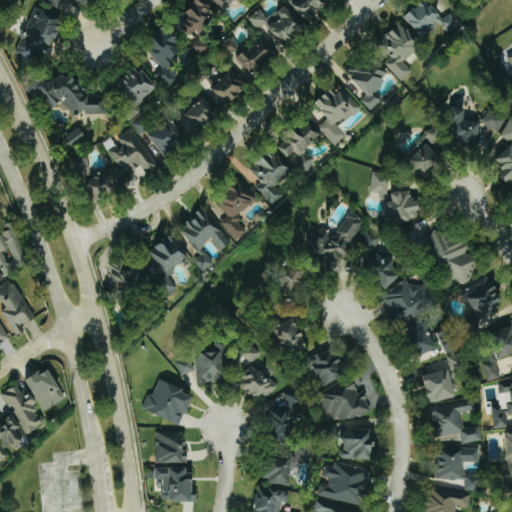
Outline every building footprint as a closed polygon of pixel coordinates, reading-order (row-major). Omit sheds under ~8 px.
[(44,0),(67,15),(91,4),(94,1),(95,0),(44,0)] [(199,0),(185,13),(190,18),(181,27),(193,40),(218,16),(202,0),(199,0)] [(228,3),(234,10),(245,0),(214,0),(222,9),(228,3)] [(288,0),(310,23),(329,6),(323,0),(288,0)] [(421,38),(441,24),(448,34),(460,25),(452,13),(443,19),(430,0),(428,0),(406,16),(421,38)] [(256,29),(268,22),(285,48),(307,34),(288,6),(267,19),(261,10),(249,18),(256,29)] [(31,71),(36,60),(45,64),(65,20),(36,8),(12,63),(31,71)] [(414,72),(405,62),(423,48),(401,22),(382,39),(397,56),(387,64),(402,82),(414,72)] [(170,63),(185,51),(167,28),(153,39),(159,46),(151,53),(163,68),(155,75),(167,89),(182,77),(170,63)] [(201,56),(211,47),(201,37),(192,46),(201,56)] [(239,50),(235,39),(223,43),(227,55),(239,50)] [(240,60),(256,77),(278,56),(262,39),(240,60)] [(369,94),(362,101),(373,111),(382,101),(374,94),(389,79),(366,57),(349,76),(369,94)] [(134,102),(157,93),(147,69),(124,79),(134,102)] [(234,70),(213,88),(229,106),(250,88),(234,70)] [(108,97),(85,97),(85,88),(81,88),(74,77),(61,77),(50,84),(39,90),(46,101),(50,101),(55,109),(65,102),(75,117),(85,111),(87,114),(108,115),(108,97)] [(348,135),(340,127),(362,107),(346,90),(338,97),(333,91),(317,105),(330,119),(320,128),(336,146),(348,135)] [(195,136),(220,112),(205,97),(185,116),(190,121),(185,127),(195,136)] [(484,124),(503,133),(510,117),(491,108),(484,124)] [(468,110),(454,109),(451,146),(481,149),(483,123),(467,122),(468,110)] [(511,120),(502,135),(511,141),(511,120)] [(165,158),(188,144),(174,121),(151,134),(165,158)] [(317,163),(307,152),(324,136),(311,122),(281,149),(305,175),(317,163)] [(66,139),(73,148),(87,136),(80,127),(66,139)] [(429,179),(455,153),(433,130),(407,156),(429,179)] [(511,147),(494,163),(511,182),(511,147)] [(274,206),(285,196),(277,187),(294,170),(276,151),(253,173),(263,183),(257,188),(274,206)] [(88,180),(99,201),(122,190),(112,169),(88,180)] [(383,200),(391,201),(394,175),(373,173),(371,192),(384,194),(383,200)] [(222,222),(236,241),(251,229),(241,214),(257,202),(243,184),(219,203),(229,216),(222,222)] [(396,202),(384,204),(388,224),(423,217),(419,199),(414,200),(412,190),(394,193),(396,202)] [(181,227),(198,250),(213,239),(222,251),(231,244),(205,209),(181,227)] [(367,219),(350,211),(336,238),(317,229),(309,246),(344,264),(367,219)] [(452,277),(468,285),(481,260),(476,257),(464,240),(439,229),(431,226),(421,221),(415,226),(412,233),(413,235),(428,243),(452,277)] [(177,290),(168,271),(189,262),(176,235),(150,248),(171,293),(177,290)] [(0,276),(13,271),(0,242),(0,276)] [(404,274),(390,259),(388,260),(379,252),(365,265),(388,290),(404,274)] [(204,253),(195,261),(204,271),(213,263),(204,253)] [(282,284),(297,295),(313,274),(297,263),(282,284)] [(113,266),(113,284),(140,283),(139,265),(113,266)] [(467,288),(480,317),(506,305),(492,276),(467,288)] [(0,286),(0,301),(5,310),(3,311),(18,336),(26,331),(24,327),(37,318),(12,279),(0,286)] [(423,282),(415,288),(408,279),(384,297),(405,325),(437,300),(423,282)] [(298,317),(277,325),(288,354),(309,346),(298,317)] [(438,348),(427,320),(410,327),(421,354),(438,348)] [(0,342),(8,338),(0,322),(0,342)] [(511,355),(511,326),(493,332),(501,359),(511,355)] [(448,353),(459,348),(451,328),(439,333),(448,353)] [(200,383),(231,379),(225,341),(209,343),(210,353),(196,355),(200,383)] [(263,353),(251,343),(240,356),(254,368),(241,384),(263,402),(278,384),(254,364),(263,353)] [(324,385),(348,376),(341,356),(335,358),(332,350),(314,357),(324,385)] [(466,369),(463,353),(449,356),(452,372),(466,369)] [(185,375),(199,369),(195,358),(180,363),(185,375)] [(488,382),(502,377),(496,358),(482,362),(488,382)] [(28,381),(46,411),(68,398),(50,368),(28,381)] [(458,397),(451,369),(425,375),(432,403),(458,397)] [(197,393),(159,380),(148,412),(182,423),(185,413),(189,415),(197,393)] [(508,415),(511,414),(511,381),(499,383),(501,397),(502,397),(504,410),(494,412),(496,429),(509,427),(508,415)] [(371,415),(369,396),(360,397),(358,383),(323,388),(328,421),(371,415)] [(6,392),(25,434),(46,425),(31,393),(25,397),(20,386),(6,392)] [(303,401),(287,389),(282,396),(290,402),(286,408),(280,403),(265,423),(288,440),(300,422),(292,416),(303,401)] [(483,441),(481,426),(464,429),(461,413),(475,411),(473,400),(435,406),(440,436),(461,433),(462,444),(483,441)] [(14,414),(3,420),(0,414),(0,442),(4,451),(27,438),(14,414)] [(374,431),(346,429),(344,458),(375,460),(376,438),(374,438),(374,431)] [(156,462),(186,463),(187,433),(157,432),(156,462)] [(480,448),(441,447),(440,479),(465,480),(465,462),(479,463),(480,448)] [(293,465),(310,466),(311,450),(297,449),(296,457),(270,455),(268,482),(292,483),(293,465)] [(364,506),(372,470),(336,462),(334,468),(326,466),(324,477),(330,478),(329,485),(321,483),(319,496),(364,506)] [(156,469),(156,480),(164,480),(164,501),(196,501),(196,468),(156,469)] [(479,491),(480,477),(466,476),(465,491),(479,491)] [(284,511),(289,491),(260,485),(254,511),(284,511)] [(470,509),(473,495),(433,488),(428,511),(456,511),(458,506),(470,509)] [(364,511),(365,511),(317,501),(314,511),(317,511),(364,511)]
